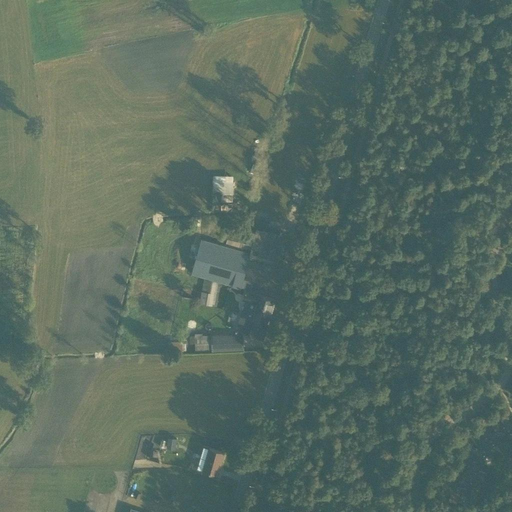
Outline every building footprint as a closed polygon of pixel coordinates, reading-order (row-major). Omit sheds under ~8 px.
[(225,180),(225,174),(212,174),(213,193),(233,192),(232,180),(225,180)] [(287,235),(257,228),(256,232),(230,225),(225,242),(224,246),(199,240),(190,274),(203,277),(221,282),(249,289),(251,281),(243,278),(248,259),(278,267),(287,235)] [(216,307),(221,282),(203,277),(198,304),(216,307)] [(252,302),(248,316),(268,322),(275,299),(245,290),(242,299),(252,302)] [(263,338),(268,322),(248,316),(239,314),(234,330),(263,338)] [(244,350),(243,333),(202,335),(202,333),(194,333),(194,336),(189,336),(190,343),(195,343),(195,352),(212,351),(244,350)] [(185,341),(172,342),(172,352),(186,351),(185,341)] [(443,484),(441,490),(450,493),(448,500),(457,502),(459,492),(466,494),(467,488),(469,488),(471,481),(479,484),(480,478),(483,479),(485,471),(478,469),(480,462),(484,464),(487,454),(492,456),(494,449),(491,449),(493,442),(501,444),(502,437),(508,439),(510,432),(511,432),(511,421),(507,420),(508,417),(502,415),(500,422),(501,422),(500,426),(498,425),(496,430),(497,430),(496,432),(490,430),(491,427),(484,425),(482,431),(484,432),(483,436),(480,435),(478,440),(482,441),(480,448),(470,446),(468,453),(477,455),(475,460),(473,460),(471,465),(469,464),(467,470),(464,469),(462,478),(460,477),(459,479),(456,478),(453,487),(443,484)] [(177,439),(170,438),(168,447),(176,448),(177,439)] [(224,452),(204,446),(197,469),(202,470),(218,475),(224,452)] [(162,484),(150,511),(178,511),(179,510),(184,511),(199,511),(204,501),(175,489),(162,484)]
